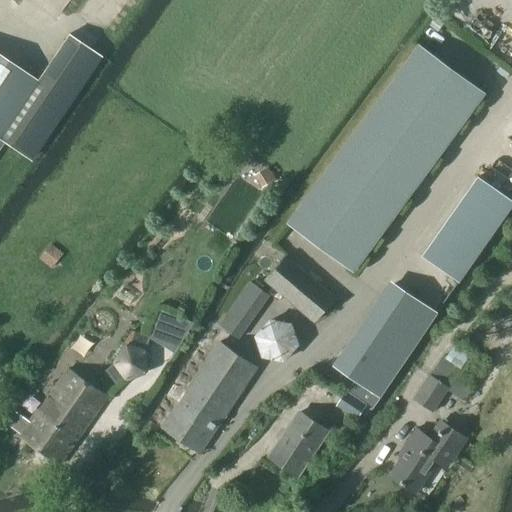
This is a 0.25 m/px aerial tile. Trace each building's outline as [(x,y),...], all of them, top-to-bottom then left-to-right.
[(0,140),(31,161),(101,56),(68,34),(36,80),(0,56),(0,140)] [(288,222),(314,241),(357,272),(488,92),(419,42),(288,222)] [(511,200),(479,178),(425,256),(461,281),(511,207),(511,200)] [(52,244),(40,259),(52,269),(64,254),(52,244)] [(337,298),(287,255),(265,281),(315,324),(337,298)] [(250,280),(219,325),(240,339),(270,294),(250,280)] [(375,388),(426,315),(394,293),(343,366),(375,388)] [(271,318),(256,336),(262,358),(285,362),(301,345),(294,323),(271,318)] [(131,331),(112,362),(116,363),(128,379),(147,372),(147,352),(151,337),(131,331)] [(167,396),(179,404),(163,427),(201,452),(258,366),(205,331),(197,343),(213,354),(188,391),(176,383),(167,396)] [(445,353),(431,375),(416,398),(433,410),(447,389),(465,401),(481,377),(445,353)] [(7,424),(22,434),(20,436),(61,465),(109,396),(67,367),(30,421),(16,411),(7,424)] [(368,404),(348,392),(339,406),(360,418),(368,404)] [(328,431),(300,412),(271,456),(299,475),(328,431)] [(447,467),(466,438),(443,422),(431,439),(416,429),(402,449),(407,452),(391,476),(416,493),(419,488),(430,496),(438,484),(427,477),(438,461),(447,467)]
